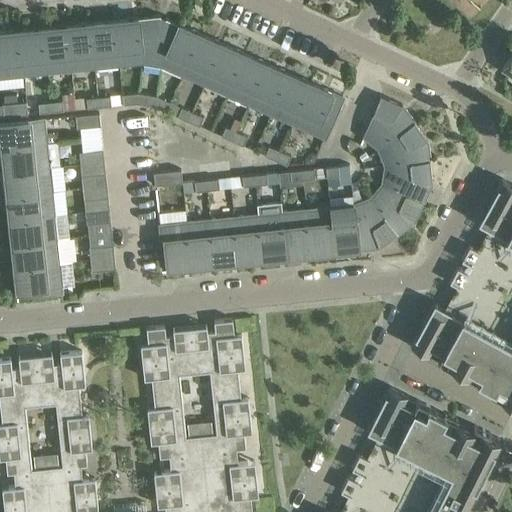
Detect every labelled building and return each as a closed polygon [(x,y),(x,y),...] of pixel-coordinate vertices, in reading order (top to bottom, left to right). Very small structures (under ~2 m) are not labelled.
[(161,13),(137,16),(142,60),(143,60),(158,63),(166,16),(161,15),(161,13)] [(118,63),(142,60),(137,16),(113,18),(118,63)] [(191,27),(166,16),(158,63),(161,63),(173,69),(191,27)] [(113,18),(89,21),(94,65),(118,63),(113,18)] [(70,68),(94,65),(89,21),(66,23),(70,68)] [(66,23),(42,26),(47,70),(70,68),(66,23)] [(42,26),(18,28),(23,73),(47,70),(42,26)] [(216,39),(191,27),(173,69),(198,80),(216,39)] [(0,75),(23,73),(18,28),(0,30),(0,75)] [(242,50),(216,39),(198,80),(223,91),(242,50)] [(267,61),(242,50),(223,91),(249,102),(267,61)] [(511,53),(502,67),(510,73),(511,73),(511,53)] [(249,102),(274,114),(292,72),(267,61),(249,102)] [(318,84),(292,72),(274,114),(299,125),(318,84)] [(318,84),(299,125),(325,136),(343,95),(318,84)] [(137,101),(137,91),(122,92),(123,102),(137,101)] [(158,95),(137,91),(137,101),(155,104),(158,95)] [(380,150),(417,124),(406,109),(403,112),(399,109),(403,105),(403,103),(380,93),(380,95),(382,95),(364,135),(379,147),(380,150)] [(111,94),(98,95),(99,105),(112,104),(111,94)] [(99,105),(98,95),(87,97),(88,106),(99,105)] [(158,95),(155,104),(167,110),(171,100),(158,95)] [(26,100),(3,102),(4,115),(28,112),(26,100)] [(63,100),(50,101),(51,111),(64,109),(63,100)] [(51,111),(50,101),(39,102),(40,112),(51,111)] [(189,119),(193,110),(182,105),(178,114),(189,119)] [(204,115),(193,110),(189,119),(200,124),(204,115)] [(101,124),(99,111),(75,113),(77,126),(101,124)] [(0,130),(2,146),(46,142),(44,117),(0,121),(0,130)] [(428,139),(417,124),(380,150),(385,164),(385,168),(430,163),(428,145),(424,145),(422,141),(427,139),(428,139)] [(232,139),(237,130),(226,125),(221,134),(232,139)] [(248,135),(237,130),(232,139),(243,144),(248,135)] [(2,146),(4,170),(49,166),(60,164),(58,140),(46,142),(2,146)] [(276,158),(280,149),(269,144),(265,153),(276,158)] [(79,150),(80,162),(105,159),(103,147),(79,150)] [(291,154),(280,149),(276,158),(287,163),(291,154)] [(305,155),(304,162),(314,161),(317,153),(310,151),(305,155)] [(366,151),(360,156),(364,160),(369,155),(366,151)] [(106,171),(105,159),(80,162),(82,174),(106,171)] [(352,182),(350,162),(326,165),(327,175),(340,174),(341,183),(352,182)] [(432,181),(430,163),(385,168),(383,182),(424,200),(430,187),(425,185),(426,180),(431,182),(432,181)] [(51,189),(49,166),(4,170),(7,194),(51,189)] [(314,167),(302,168),(303,178),(315,176),(314,167)] [(183,180),(181,168),(154,171),(155,183),(183,180)] [(303,178),(302,168),(290,169),(291,179),(303,178)] [(267,172),(255,173),(256,183),(268,181),(267,172)] [(256,183),(255,173),(242,174),(244,184),(256,183)] [(218,177),(207,178),(208,188),(219,187),(218,177)] [(434,300),(411,343),(429,353),(433,346),(442,351),(438,358),(456,368),(457,367),(465,372),(465,373),(467,374),(471,367),(481,372),(477,379),(484,383),(484,382),(493,387),(491,391),(493,392),(499,382),(505,386),(500,395),(507,400),(508,399),(511,401),(511,182),(502,177),(478,220),(488,226),(476,247),(470,244),(462,258),(471,263),(467,270),(458,265),(450,280),(456,283),(444,305),(434,300)] [(196,189),(208,188),(207,178),(195,179),(196,189)] [(414,220),(424,200),(383,182),(371,196),(397,232),(409,224),(406,220),(409,216),(414,220)] [(54,213),(51,189),(7,194),(9,218),(54,213)] [(84,198),(85,210),(109,207),(108,195),(84,198)] [(371,196),(354,203),(359,247),(373,246),(373,241),(377,239),(379,244),(379,245),(397,232),(371,196)] [(330,205),(335,250),(342,249),(342,252),(352,251),(352,248),(359,247),(354,203),(330,205)] [(330,205),(306,208),(311,252),(335,250),(330,205)] [(111,219),(109,207),(85,210),(87,222),(111,219)] [(306,208),(283,210),(287,255),(311,252),(306,208)] [(264,257),(287,255),(283,210),(259,213),(264,257)] [(56,237),(54,213),(9,218),(12,242),(56,237)] [(259,213),(235,215),(240,260),(264,257),(259,213)] [(235,215),(211,218),(216,262),(240,260),(235,215)] [(192,265),(216,262),(211,218),(187,220),(192,265)] [(162,268),(192,265),(187,220),(160,223),(164,266),(162,267),(162,268)] [(56,237),(12,242),(14,266),(59,261),(56,237)] [(89,245),(90,258),(114,255),(113,243),(89,245)] [(116,267),(114,255),(90,258),(91,270),(116,267)] [(62,290),(59,261),(14,266),(17,297),(19,297),(18,295),(62,290)] [(252,511),(251,494),(258,493),(257,475),(249,476),(248,460),(238,461),(237,447),(246,446),(245,431),(252,430),(248,396),(241,396),(238,367),(245,366),(242,332),(234,333),(233,317),(214,319),(215,329),(208,330),(207,327),(173,331),(174,333),(166,334),(165,324),(146,326),(148,342),(141,343),(144,377),(152,376),(155,406),(147,406),(151,440),(158,440),(160,456),(170,455),(171,468),(162,469),(163,485),(156,486),(158,504),(165,503),(165,511),(147,511),(146,501),(114,504),(114,511),(95,511),(95,510),(99,510),(95,476),(83,477),(81,464),(88,463),(86,447),(92,446),(89,412),(82,413),(79,383),(86,383),(82,349),(60,351),(61,361),(53,362),(53,355),(19,359),(20,365),(12,366),(11,356),(0,357),(0,401),(2,422),(0,422),(0,456),(6,456),(7,472),(14,471),(15,485),(2,486),(5,511),(252,511)] [(331,511),(326,509),(324,511),(460,511),(498,436),(491,432),(483,428),(478,438),(471,435),(476,424),(474,423),(472,427),(463,422),(464,421),(456,418),(453,425),(443,420),(447,413),(445,412),(444,413),(435,408),(436,407),(417,398),(413,405),(404,401),(408,393),(389,384),(367,428),(377,433),(366,455),(359,452),(352,467),(361,471),(357,479),(348,474),(341,489),(348,492),(337,511),(331,511)] [(110,392),(105,388),(98,388),(94,393),(95,400),(100,404),(106,403),(110,399),(110,392)]
